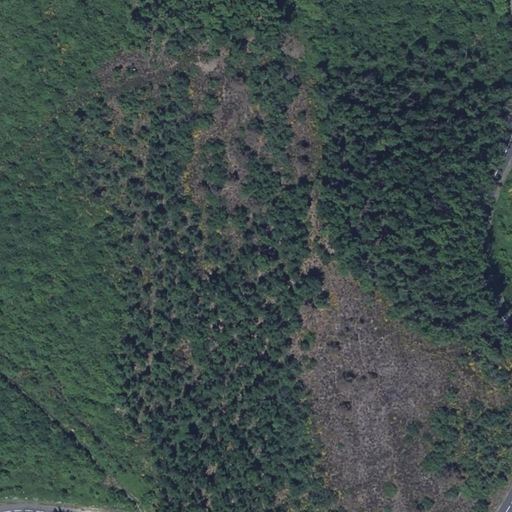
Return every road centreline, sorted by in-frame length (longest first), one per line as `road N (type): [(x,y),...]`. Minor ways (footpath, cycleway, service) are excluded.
road 1 (secondary): [(511,327),(483,274),(479,240),(511,137)]
road 2 (track): [(0,373),(147,511)]
